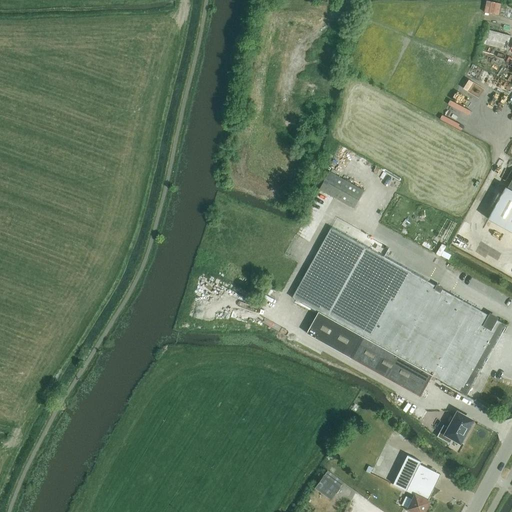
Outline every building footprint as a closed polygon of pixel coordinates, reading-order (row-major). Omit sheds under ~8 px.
[(501,16),(504,4),(488,1),(485,12),(501,16)] [(509,51),(511,39),(511,36),(489,30),(485,44),(509,51)] [(455,109),(468,115),(476,98),(463,92),(455,109)] [(355,208),(364,191),(330,172),(320,189),(322,190),(335,198),(355,208)] [(511,193),(504,190),(486,221),(511,234),(511,193)] [(229,244),(234,230),(229,228),(223,242),(229,244)] [(389,351),(404,324),(428,281),(331,228),(292,298),(319,312),(307,333),(377,372),(389,351)] [(460,327),(472,306),(428,281),(404,324),(389,351),(406,361),(433,376),(450,386),(467,356),(477,337),(460,327)] [(507,325),(472,306),(460,327),(477,337),(467,356),(484,366),(507,325)] [(377,372),(395,382),(406,361),(389,351),(377,372)] [(472,387),(484,366),(467,356),(450,386),(467,395),(468,394),(472,387)] [(421,397),(433,376),(406,361),(395,382),(421,397)] [(468,394),(472,397),(476,389),(472,387),(468,394)] [(472,421),(458,413),(450,428),(444,425),(438,436),(450,444),(454,438),(461,442),(472,421)] [(416,495),(428,500),(441,474),(420,464),(422,462),(408,455),(394,484),(416,495)] [(341,487),(325,476),(316,489),(331,500),(341,487)] [(425,511),(430,502),(428,500),(416,495),(409,509),(408,511),(409,511),(415,511),(425,511)]
